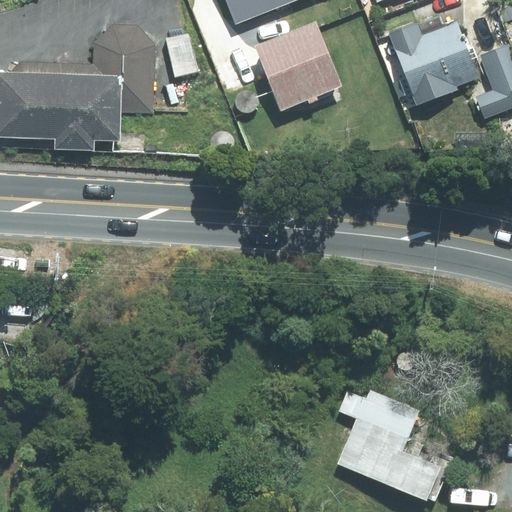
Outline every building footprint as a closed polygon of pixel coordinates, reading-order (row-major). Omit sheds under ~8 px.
[(433,9),(410,18),(415,32),(388,42),(411,99),(474,74),(451,17),(438,22),(433,9)] [(0,78),(0,149),(92,152),(92,143),(117,143),(118,114),(152,115),(153,45),(134,24),(112,24),(91,44),(91,66),(20,64),(4,78),(0,78)] [(314,99),(337,90),(312,26),(252,49),(277,114),(305,103),(306,107),(315,104),(314,99)] [(511,79),(500,51),(484,58),(497,89),(511,83),(511,79)] [(345,393),(336,415),(355,423),(337,467),(423,504),(437,469),(433,468),(438,455),(404,441),(415,413),(368,393),(365,401),(345,393)]
